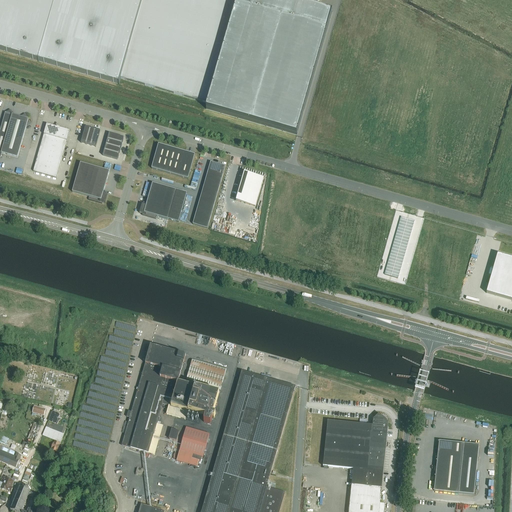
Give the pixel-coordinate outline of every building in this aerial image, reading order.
[(0,0),(0,50),(38,61),(38,62),(39,61),(119,84),(119,85),(121,79),(207,104),(208,104),(206,109),(297,135),(332,13),(288,0),(0,0)] [(453,0),(497,22),(507,0),(453,0)] [(21,118),(12,115),(10,110),(5,113),(0,132),(0,157),(1,153),(17,158),(26,126),(31,124),(26,115),(21,118)] [(47,125),(33,172),(57,178),(70,132),(61,129),(60,129),(60,128),(57,127),(57,128),(47,125)] [(86,127),(81,143),(86,144),(91,128),(86,127)] [(91,128),(86,144),(91,146),(96,130),(91,128)] [(96,130),(91,146),(96,147),(101,131),(96,130)] [(109,134),(107,139),(122,143),(124,138),(109,134)] [(107,139),(106,145),(121,149),(122,143),(107,139)] [(106,145),(104,150),(119,155),(121,149),(106,145)] [(158,148),(152,169),(188,179),(194,158),(191,168),(182,165),(184,156),(158,148)] [(104,150),(103,156),(118,160),(119,155),(104,150)] [(208,229),(225,167),(211,163),(193,225),(208,229)] [(81,164),(72,192),(89,197),(88,200),(102,204),(102,203),(105,204),(108,195),(103,194),(109,172),(81,164)] [(264,179),(244,173),(236,202),(255,207),(264,179)] [(146,206),(142,205),(139,213),(142,214),(142,216),(156,219),(156,217),(179,223),(187,194),(152,184),(146,206)] [(511,259),(497,255),(486,293),(511,300),(511,259)] [(163,404),(169,406),(166,415),(186,420),(188,412),(206,417),(204,422),(211,424),(212,419),(214,419),(216,415),(213,414),(219,394),(177,383),(185,356),(146,345),(144,352),(148,353),(131,412),(128,411),(127,417),(130,418),(122,446),(155,456),(163,426),(157,424),(163,404)] [(226,369),(192,359),(186,381),(220,391),(226,369)] [(295,387),(265,379),(242,372),(201,511),(279,511),(285,493),(267,487),(295,387)] [(35,407),(33,413),(43,416),(45,410),(35,407)] [(60,419),(58,418),(59,415),(53,412),(49,422),(55,424),(57,425),(59,421),(60,421),(60,419)] [(328,421),(325,445),(323,467),(353,470),(348,511),(384,511),(385,504),(380,503),(388,427),(388,425),(387,423),(386,421),(384,419),(383,418),(381,417),(379,416),(379,414),(373,420),(372,426),(367,425),(367,420),(360,419),(359,424),(328,421)] [(47,428),(43,436),(61,443),(64,435),(66,430),(63,429),(64,428),(57,425),(55,424),(54,425),(53,427),(52,430),(47,428)] [(186,428),(179,451),(177,461),(197,467),(199,461),(201,461),(202,458),(203,458),(210,434),(186,428)] [(179,432),(172,430),(169,439),(177,442),(179,432)] [(0,443),(7,446),(9,439),(1,436),(0,437),(0,443)] [(60,444),(54,442),(51,450),(57,452),(60,444)] [(478,456),(463,454),(464,444),(439,442),(434,491),(459,494),(474,496),(478,456)] [(0,446),(0,461),(16,469),(22,456),(16,453),(15,457),(1,451),(3,448),(0,446)] [(3,483),(2,487),(1,489),(6,491),(11,493),(13,488),(12,488),(14,482),(12,481),(12,480),(5,477),(4,478),(3,478),(1,482),(3,483)] [(23,511),(24,511),(23,511),(29,496),(33,498),(35,494),(28,491),(29,489),(28,487),(26,486),(23,487),(22,489),(20,488),(11,511),(13,511),(23,511)] [(27,511),(25,511),(24,511),(23,511),(35,511),(39,503),(34,502),(34,503),(31,501),(28,508),(29,509),(27,511)]
